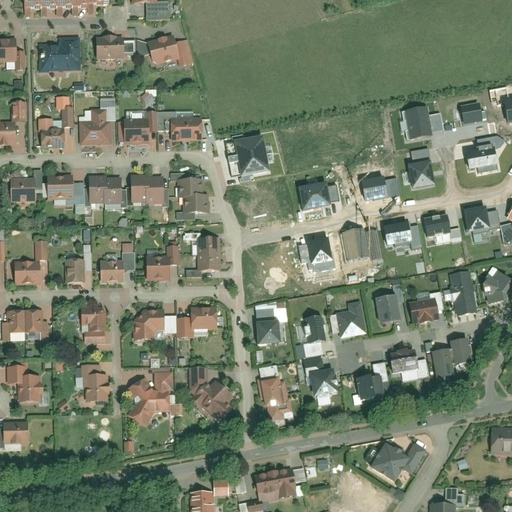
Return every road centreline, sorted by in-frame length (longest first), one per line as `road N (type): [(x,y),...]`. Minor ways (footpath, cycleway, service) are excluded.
road 1 (residential): [(233,242),(212,169),(197,159),(0,164)]
road 2 (residential): [(439,420),(252,455)]
road 3 (residential): [(178,470),(0,505)]
road 4 (residential): [(511,320),(370,345),(350,372)]
road 5 (residential): [(252,455),(236,292)]
road 6 (residential): [(236,292),(114,298)]
road 7 (residential): [(233,242),(351,220)]
